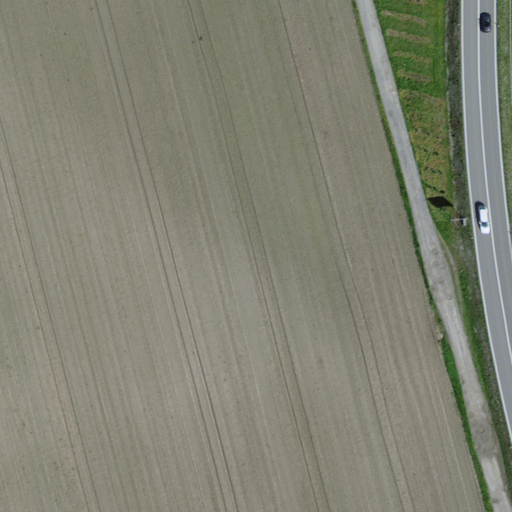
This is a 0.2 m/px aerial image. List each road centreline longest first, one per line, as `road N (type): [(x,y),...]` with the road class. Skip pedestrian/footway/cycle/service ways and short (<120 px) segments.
road 1 (unclassified): [(364,0),(499,511)]
road 2 (secondary): [(479,0),(484,155),(511,354)]
